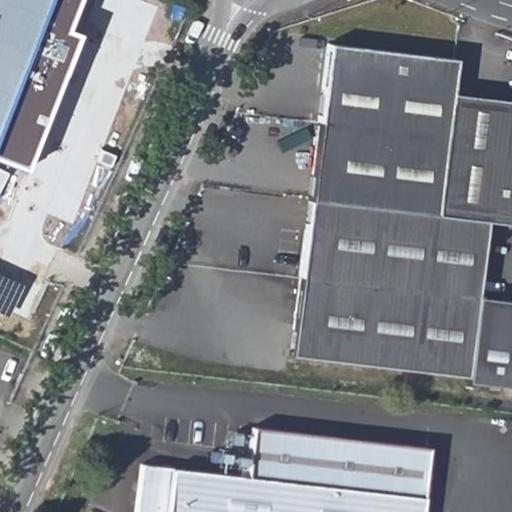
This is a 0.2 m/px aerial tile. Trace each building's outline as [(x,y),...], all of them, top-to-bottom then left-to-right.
[(0,0),(0,154),(14,161),(65,30),(53,25),(62,0),(0,0)] [(455,57),(329,43),(311,200),(436,214),(483,220),(511,223),(511,99),(451,92),(455,57)] [(475,295),(483,220),(436,214),(311,200),(294,352),(466,374),(475,295)] [(511,299),(475,295),(466,374),(467,383),(511,386),(511,299)] [(418,511),(420,497),(427,448),(250,425),(244,477),(140,465),(134,511),(418,511)]
